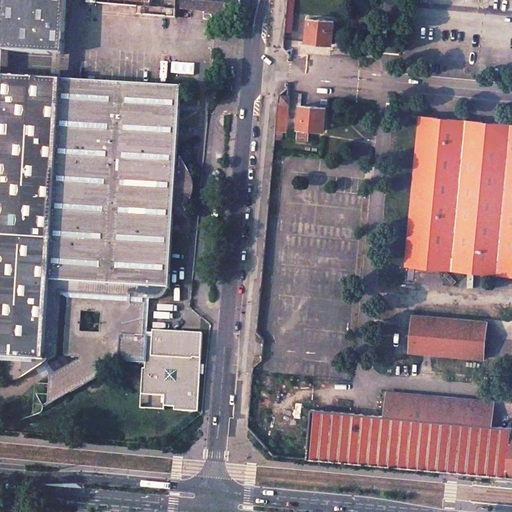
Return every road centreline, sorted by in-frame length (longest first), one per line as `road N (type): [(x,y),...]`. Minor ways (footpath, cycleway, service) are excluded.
road 1 (unclassified): [(213,491),(259,0)]
road 2 (unknown): [(352,215),(282,207),(287,174),(306,165),(379,171)]
road 3 (tertiary): [(410,511),(213,491)]
road 4 (unknown): [(363,354),(292,347),(268,336),(274,255)]
road 5 (tertiary): [(213,491),(76,476),(38,484)]
road 6 (tertiary): [(38,484),(79,497),(211,510)]
